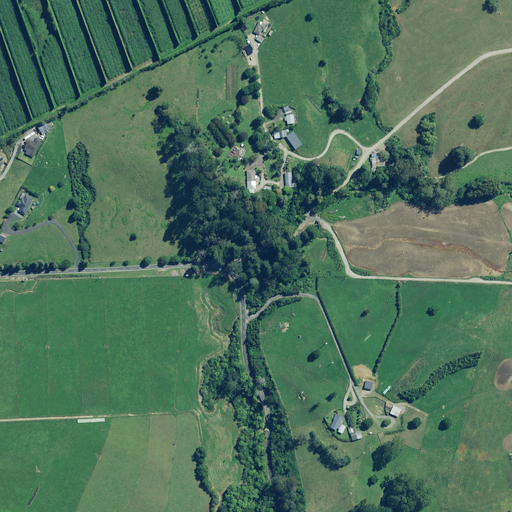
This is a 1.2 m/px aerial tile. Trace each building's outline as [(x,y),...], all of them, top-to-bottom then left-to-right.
[(267,26),(260,21),(254,32),(259,35),(262,30),(264,31),(267,26)] [(292,112),(286,113),(287,117),(284,117),(285,121),(287,121),(288,124),(295,123),(292,112)] [(46,122),(37,127),(40,130),(38,131),(40,134),(49,128),(46,122)] [(289,132),(289,129),(276,132),(277,139),(287,137),(286,132),(289,132)] [(42,140),(37,138),(34,143),(28,140),(26,143),(27,144),(24,150),(27,151),(26,154),(33,158),(42,140)] [(255,176),(255,170),(247,171),(248,189),(250,189),(250,193),(255,193),(254,189),(256,189),(255,181),(257,181),(257,176),(255,176)] [(293,187),(291,173),(285,174),(286,187),(293,187)] [(33,198),(26,195),(24,198),(21,197),(17,205),(21,207),(19,212),(25,215),(33,198)] [(402,409),(394,406),(390,414),(394,415),(393,416),(398,418),(402,409)] [(343,417),(336,414),(333,420),(334,420),(330,428),(336,431),(337,428),(339,429),(338,432),(342,434),(346,427),(343,425),(344,424),(340,422),(343,417)] [(354,433),(352,427),(348,428),(350,434),(351,434),(353,441),(362,438),(360,431),(354,433)]
